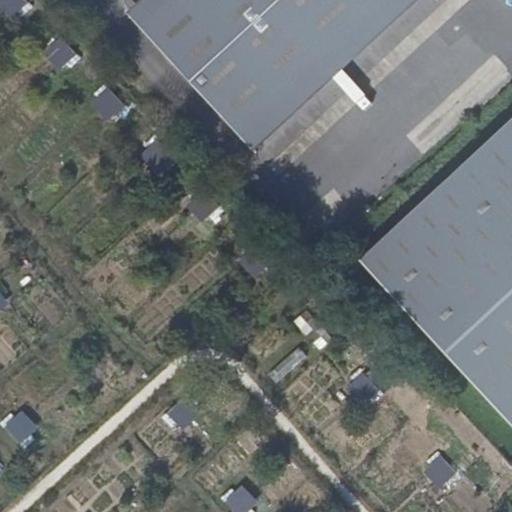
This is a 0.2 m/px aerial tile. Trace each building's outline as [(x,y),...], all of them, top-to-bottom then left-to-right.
[(0,0),(0,5),(14,21),(31,6),(25,0),(0,0)] [(168,0),(154,13),(257,123),(390,0),(168,0)] [(418,0),(390,0),(257,123),(243,137),(256,150),(418,0)] [(154,13),(140,26),(243,137),(257,123),(154,13)] [(44,49),(60,72),(78,59),(61,36),(44,49)] [(105,86),(88,103),(108,121),(124,104),(105,86)] [(511,120),(362,260),(511,424),(511,120)] [(156,140),(141,156),(160,174),(175,158),(156,140)] [(186,205),(204,222),(220,205),(202,188),(186,205)] [(258,277),(271,258),(248,244),(236,263),(258,277)] [(0,309),(11,302),(0,285),(0,309)] [(299,327),(312,344),(326,332),(313,316),(299,327)] [(279,382),(308,357),(299,346),(270,371),(279,382)] [(345,389),(363,409),(382,392),(363,372),(345,389)] [(164,417),(181,433),(200,413),(182,397),(164,417)] [(3,424),(19,445),(38,430),(22,409),(3,424)] [(423,468),(444,491),(460,476),(439,454),(423,468)] [(223,495),(231,511),(250,511),(257,509),(246,484),(223,495)]
